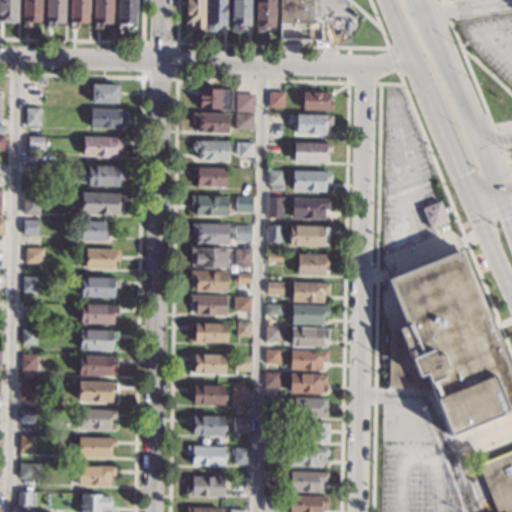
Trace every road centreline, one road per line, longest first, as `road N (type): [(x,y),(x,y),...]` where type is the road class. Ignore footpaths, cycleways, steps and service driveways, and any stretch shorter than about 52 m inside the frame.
road 1 (residential): [(151,511),(160,0)]
road 2 (residential): [(353,511),(368,65)]
road 3 (residential): [(351,64),(0,57)]
road 4 (secondary): [(478,137),(424,6)]
